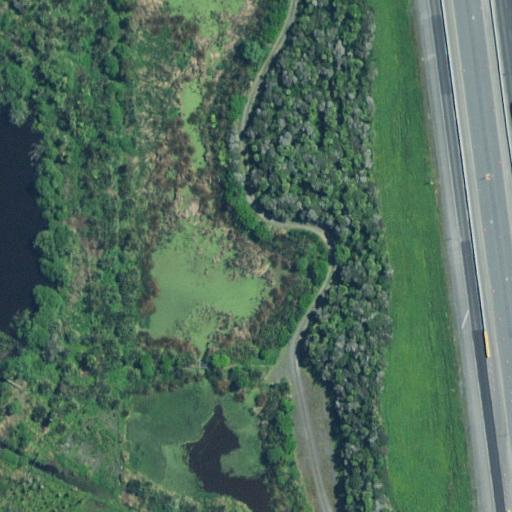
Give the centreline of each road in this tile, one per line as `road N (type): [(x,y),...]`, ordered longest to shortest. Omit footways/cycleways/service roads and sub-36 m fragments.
road 1 (track): [(304,0),(259,94),(256,163),(268,198),(335,217),(345,229),(345,260),(308,330),(307,359),(344,511)]
road 2 (motorway): [(505,511),(440,0)]
road 3 (motorway): [(494,0),(511,143)]
